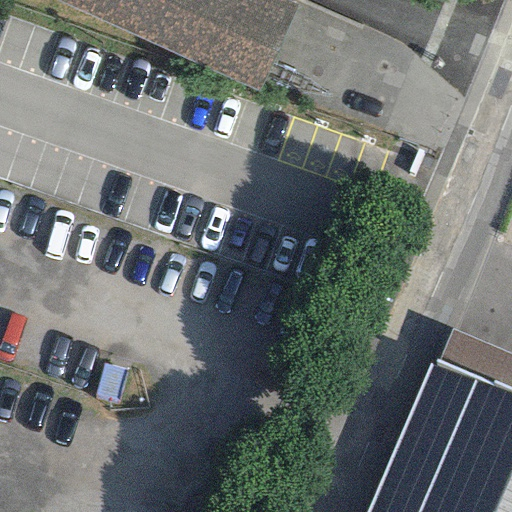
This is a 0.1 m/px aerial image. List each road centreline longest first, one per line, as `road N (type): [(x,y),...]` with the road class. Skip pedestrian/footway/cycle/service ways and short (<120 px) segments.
road 1 (residential): [(335,511),(511,101)]
road 2 (residential): [(511,68),(359,0)]
